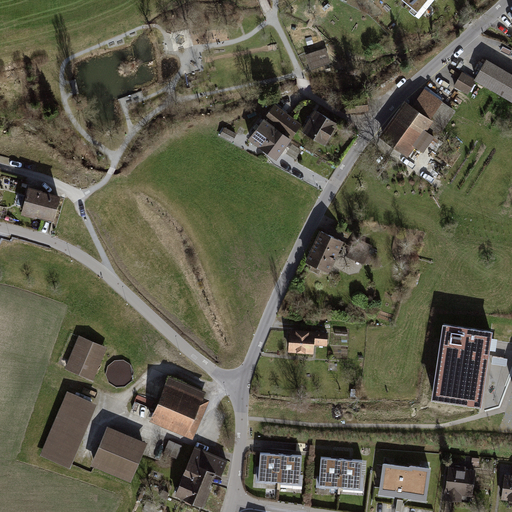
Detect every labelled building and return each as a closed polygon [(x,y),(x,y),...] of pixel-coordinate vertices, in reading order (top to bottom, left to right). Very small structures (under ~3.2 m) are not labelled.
[(404,0),(420,13),(430,0),(404,0)] [(327,47),(305,54),(310,70),(331,63),(327,47)] [(511,73),(485,58),(472,77),(474,79),(511,100),(511,73)] [(460,70),(452,85),(466,93),(474,79),(460,70)] [(404,100),(382,132),(408,157),(415,147),(423,152),(436,133),(440,135),(455,111),(424,88),(411,105),(404,100)] [(367,97),(342,101),(344,114),(368,111),(367,97)] [(274,102),(248,137),(275,157),(301,123),(274,102)] [(314,107),(301,128),(324,143),(337,121),(314,107)] [(223,126),(218,135),(230,141),(235,132),(223,126)] [(60,193),(28,186),(22,212),(53,219),(60,193)] [(343,240),(321,229),(305,262),(328,273),(343,240)] [(354,237),(346,256),(364,265),(372,245),(354,237)] [(495,348),(499,338),(450,320),(425,387),(450,395),(475,404),(495,348)] [(329,331),(290,328),(288,351),(314,353),(315,344),(328,346),(329,331)] [(107,346),(81,337),(70,374),(93,383),(107,346)] [(209,396),(172,382),(155,427),(192,441),(209,396)] [(99,408),(69,395),(43,457),(69,471),(99,408)] [(148,444),(111,429),(96,471),(133,484),(148,444)] [(171,440),(167,451),(178,455),(182,444),(171,440)] [(279,482),(281,454),(261,452),(259,480),(279,482)] [(225,464),(197,453),(178,500),(206,511),(225,464)] [(281,454),(279,482),(301,483),(303,455),(281,454)] [(340,487),(342,458),(321,457),(320,485),(340,487)] [(362,490),(364,460),(342,458),(340,487),(362,490)] [(410,467),(384,463),(379,494),(426,500),(431,469),(410,466),(410,467)] [(476,470),(448,466),(443,499),(461,501),(462,497),(472,498),(476,470)] [(511,472),(511,475),(504,474),(501,500),(511,501),(511,472)]
